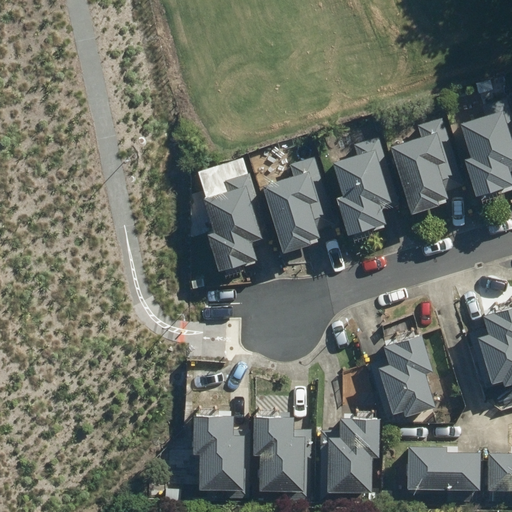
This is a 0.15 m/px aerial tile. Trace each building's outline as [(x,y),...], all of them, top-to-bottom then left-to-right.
[(486,118),(458,127),(482,197),(511,187),(511,164),(511,163),(511,127),(510,123),(511,122),(511,104),(508,93),(481,103),(486,118)] [(421,136),(393,146),(415,212),(453,200),(441,164),(450,161),(445,147),(453,144),(443,113),(417,122),(421,136)] [(355,154),(334,161),(345,195),(339,197),(352,235),(391,222),(385,205),(398,200),(375,134),(351,142),(355,154)] [(217,220),(205,224),(221,272),(261,258),(255,240),(269,235),(241,155),(200,169),(217,220)] [(298,172),(265,181),(285,251),(325,240),(314,202),(322,200),(318,186),(327,183),(319,156),(296,163),(298,172)] [(485,325),(468,331),(485,381),(504,375),(506,383),(511,381),(511,297),(479,308),(485,325)] [(388,354),(369,360),(383,410),(404,405),(406,413),(437,404),(428,370),(436,368),(424,326),(383,337),(388,354)] [(235,410),(196,409),(195,450),(204,450),(203,487),(245,488),(246,431),(234,431),(235,410)] [(295,412),(256,410),(254,450),(260,450),(258,487),(305,489),(308,433),(294,432),(295,412)] [(343,429),(322,428),(319,500),(343,501),(344,487),(372,488),(374,452),(381,452),(382,411),(343,410),(343,429)] [(408,437),(407,484),(482,486),(483,446),(448,446),(448,438),(408,437)] [(490,446),(489,485),(511,485),(511,437),(510,447),(490,446)]
